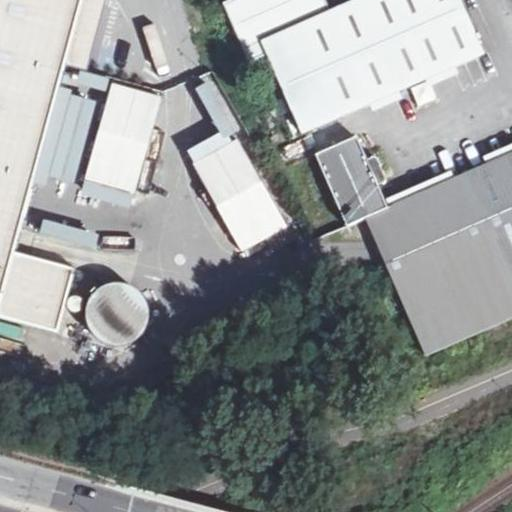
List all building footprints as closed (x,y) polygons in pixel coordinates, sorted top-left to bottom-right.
[(0,0),(0,311),(60,328),(77,265),(16,249),(81,0),(0,0)] [(324,0),(228,0),(222,3),(250,66),(267,58),(302,133),(483,52),(460,0),(357,0),(330,12),(324,0)] [(112,85),(85,181),(134,195),(161,98),(112,85)] [(364,214),(424,350),(511,312),(511,150),(387,204),(381,189),(358,137),(317,155),(346,221),(364,214)] [(238,139),(194,164),(243,251),(287,226),(238,139)] [(42,222),(38,238),(92,251),(96,235),(42,222)] [(90,325),(93,331),(96,335),(101,339),(106,343),(112,345),(118,345),(124,345),(130,344),(135,341),(140,337),(144,333),(147,328),(149,322),(150,316),(150,310),(149,304),(146,299),(143,294),(138,290),(133,287),(128,285),(122,284),(116,284),(110,285),(104,287),(99,291),(95,295),(91,301),(89,306),(88,313),(88,319),(90,325)] [(77,312),(80,312),(82,310),(84,307),(84,304),(84,301),(82,298),(79,297),(76,296),(73,297),(71,299),(69,301),(68,305),(69,308),(71,310),(74,312),(77,312)]
